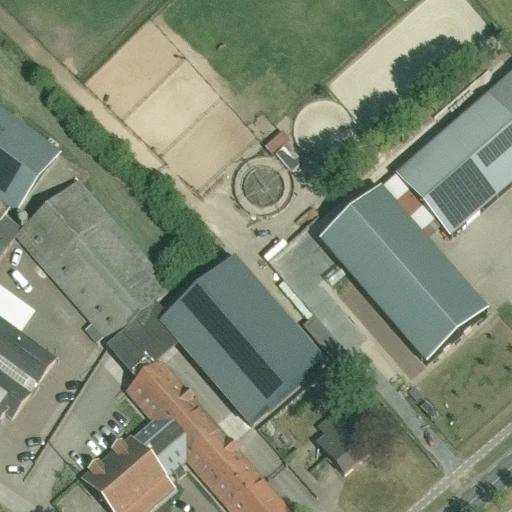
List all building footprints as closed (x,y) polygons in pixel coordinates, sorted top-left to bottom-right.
[(450,243),(511,188),(511,79),(396,181),(450,243)] [(0,262),(17,239),(111,347),(173,294),(172,293),(156,275),(78,186),(24,234),(4,219),(10,210),(13,212),(56,153),(0,111),(0,262)] [(320,247),(427,368),(487,315),(381,194),(320,247)] [(320,369),(233,267),(169,323),(164,327),(182,347),(252,428),(320,369)] [(0,375),(25,394),(33,384),(38,387),(56,363),(0,321),(0,375)] [(287,511),(161,366),(127,396),(153,425),(132,443),(130,441),(122,448),(121,447),(113,454),(114,456),(99,468),(98,467),(89,475),(90,476),(82,483),(107,511),(148,511),(173,491),(166,483),(173,477),(176,482),(184,475),(181,470),(187,465),(227,511),(287,511)] [(15,419),(30,398),(25,394),(0,375),(0,424),(8,414),(15,419)] [(344,480),(370,458),(336,418),(319,433),(330,445),(321,453),(344,480)]
